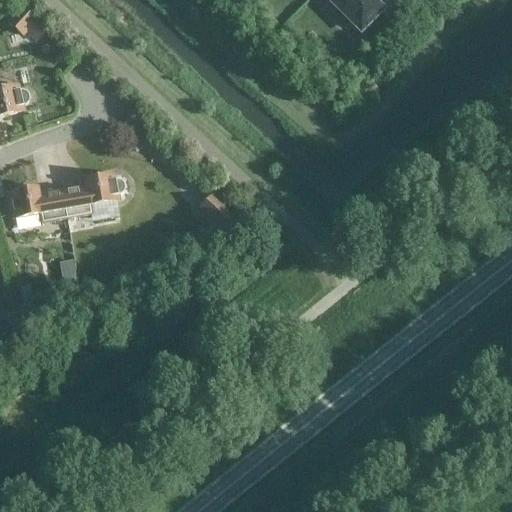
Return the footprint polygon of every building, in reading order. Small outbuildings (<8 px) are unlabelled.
[(327,0),(335,8),(332,10),(343,22),(346,19),(360,33),(380,13),(387,19),(398,8),(390,0),(327,0)] [(23,5),(6,24),(22,38),(28,30),(38,38),(48,27),(23,5)] [(0,119),(23,114),(22,109),(25,108),(26,107),(27,106),(28,105),(28,104),(29,103),(29,101),(29,100),(29,98),(28,97),(27,95),(26,94),(25,94),(23,93),(21,93),(18,93),(17,88),(0,91),(0,119)] [(86,188),(62,192),(67,221),(92,217),(91,208),(118,203),(117,198),(119,197),(120,197),(122,196),(123,195),(124,193),(124,192),(125,191),(125,190),(125,189),(125,188),(125,187),(124,186),(123,184),(121,183),(120,182),(118,181),(116,181),(114,182),(113,176),(85,181),(86,188)] [(230,211),(207,189),(191,206),(214,228),(230,211)] [(41,226),(67,221),(62,192),(37,196),(36,190),(8,195),(12,221),(40,216),(41,226)]
